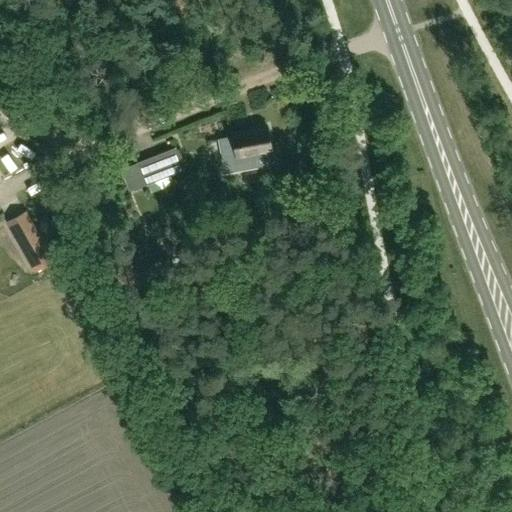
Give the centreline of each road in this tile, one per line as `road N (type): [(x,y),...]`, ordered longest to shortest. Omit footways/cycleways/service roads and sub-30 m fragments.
road 1 (track): [(344,50),(72,149),(0,113)]
road 2 (primary): [(511,324),(387,0)]
road 3 (track): [(344,50),(466,10)]
